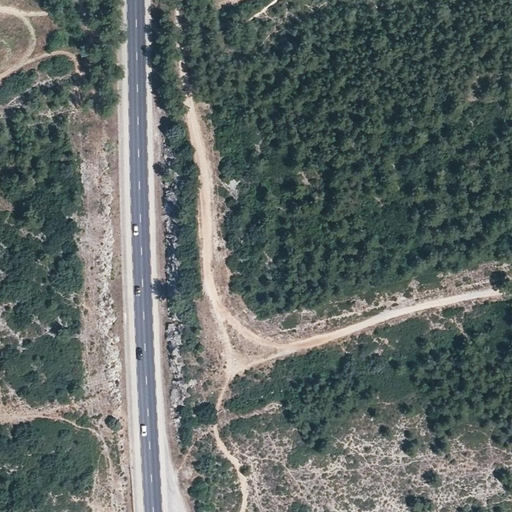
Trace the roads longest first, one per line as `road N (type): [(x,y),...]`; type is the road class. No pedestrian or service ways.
road 1 (primary): [(153,511),(136,0)]
road 2 (track): [(180,0),(187,116),(206,190),(205,281),(219,321),(280,351)]
road 3 (track): [(280,351),(400,312),(511,290)]
